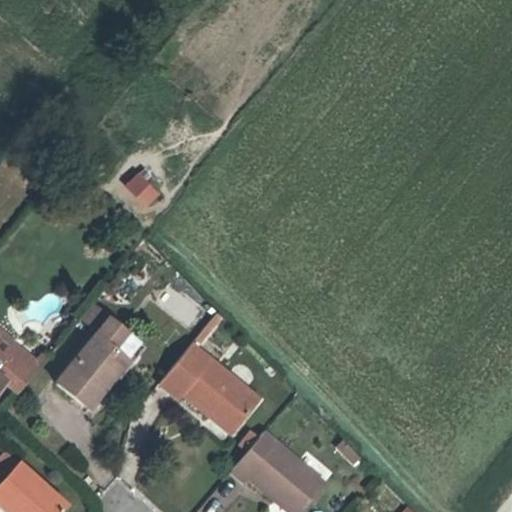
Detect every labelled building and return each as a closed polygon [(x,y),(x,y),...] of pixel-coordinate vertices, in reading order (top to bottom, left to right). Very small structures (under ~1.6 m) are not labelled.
[(140,173),(126,185),(148,208),(161,196),(140,173)] [(156,302),(185,327),(200,311),(170,285),(156,302)] [(217,311),(190,344),(196,348),(221,316),(217,311)] [(110,381),(127,360),(113,348),(126,333),(108,318),(55,383),(87,409),(110,381)] [(0,331),(0,350),(8,357),(18,346),(0,331)] [(126,333),(113,348),(127,360),(110,381),(114,384),(144,347),(126,333)] [(190,344),(158,383),(177,399),(181,394),(212,420),(216,415),(234,430),(259,399),(196,348),(190,344)] [(0,384),(3,381),(16,392),(46,356),(41,352),(35,360),(18,346),(8,357),(0,350),(0,384)] [(234,430),(216,415),(212,420),(230,434),(234,430)] [(263,433),(230,471),(243,482),(247,478),(274,501),(278,496),(296,511),(299,511),(324,484),(263,433)] [(340,452),(347,445),(342,440),(335,447),(340,452)] [(359,458),(347,445),(340,452),(352,465),(359,458)] [(0,482),(16,465),(4,454),(0,457),(0,482)] [(59,511),(65,505),(18,463),(16,465),(0,482),(0,507),(5,511),(59,511)] [(201,506),(209,511),(220,511),(238,489),(223,477),(201,506)] [(296,511),(278,496),(274,501),(287,511),(296,511)]
